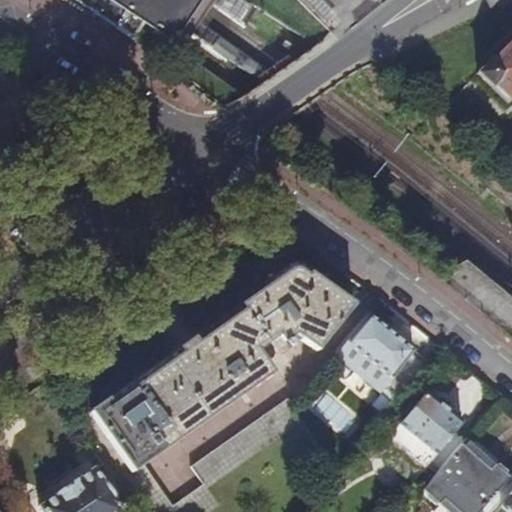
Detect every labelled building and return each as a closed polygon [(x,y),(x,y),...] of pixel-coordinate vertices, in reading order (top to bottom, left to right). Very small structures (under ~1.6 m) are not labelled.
[(76,0),(134,37),(143,23),(173,42),(201,0),(76,0)] [(218,0),(214,9),(240,24),(251,5),(242,0),(218,0)] [(346,0),(361,9),(367,0),(346,0)] [(511,42),(494,61),(492,58),(478,72),(494,87),(497,84),(505,92),(501,97),(510,105),(511,103),(511,42)] [(511,301),(466,260),(439,279),(475,308),(511,339),(511,301)] [(293,408),(296,405),(291,398),(194,466),(206,484),(175,506),(146,463),(274,372),(266,360),(286,346),(288,349),(292,346),(288,340),(298,333),(302,337),(318,349),(355,304),(354,303),(311,273),(309,276),(304,272),(301,270),(298,269),(294,270),(290,271),(284,275),(274,282),(93,412),(135,472),(124,480),(145,511),(169,511),(176,508),(178,511),(212,511),(222,505),(210,488),(303,422),(293,408)] [(411,391),(433,364),(388,328),(366,356),(411,391)] [(451,374),(441,396),(465,407),(475,385),(451,374)] [(429,465),(439,473),(467,439),(470,436),(460,428),(464,423),(428,393),(378,452),(413,482),(429,465)] [(434,511),(435,511),(481,511),(511,478),(467,439),(439,473),(422,493),(438,506),(434,511)] [(42,506),(45,511),(125,511),(127,511),(97,467),(42,506)] [(481,511),(511,511),(511,476),(511,478),(481,511)]
